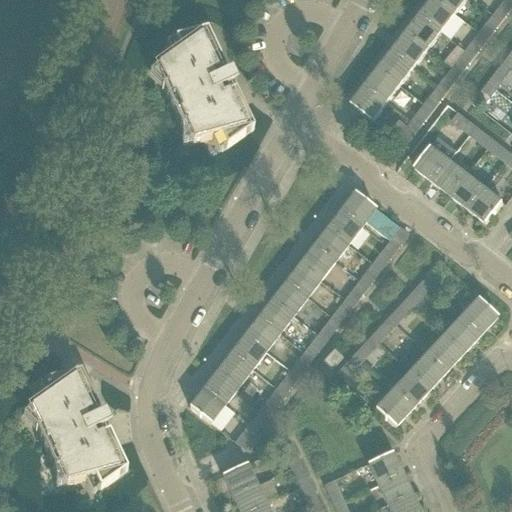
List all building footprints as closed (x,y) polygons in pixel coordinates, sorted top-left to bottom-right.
[(433,0),(434,1),(455,17),(467,0),(433,0)] [(511,4),(506,0),(496,14),(504,20),(511,9),(511,4)] [(434,1),(420,18),(441,35),(455,17),(434,1)] [(420,18),(406,36),(427,52),(441,35),(420,18)] [(490,21),(479,35),(487,42),(498,28),(490,21)] [(156,71),(157,72),(164,88),(161,90),(180,131),(184,129),(192,146),(220,139),(225,151),(253,132),(234,93),(229,96),(225,91),(236,86),(231,75),(225,77),(223,72),(224,72),(206,33),(174,42),(174,43),(169,44),(175,58),(156,71)] [(479,35),(468,50),(476,56),(487,42),(479,35)] [(406,36),(392,54),(414,70),(427,52),(406,36)] [(465,53),(451,71),(460,77),(473,60),(465,53)] [(511,53),(503,66),(511,72),(511,71),(511,53)] [(392,54),(379,72),(400,88),(414,70),(392,54)] [(503,66),(487,86),(496,92),(502,84),(510,73),(511,72),(503,66)] [(451,71),(441,84),(449,91),(460,77),(451,71)] [(379,72),(365,90),(386,106),(400,88),(379,72)] [(511,74),(510,73),(502,84),(511,92),(511,74)] [(496,92),(487,86),(472,106),(480,112),(496,92)] [(386,106),(365,90),(351,108),(372,124),(386,106)] [(435,92),(424,106),(432,113),(443,99),(435,92)] [(424,106),(413,120),(422,127),(432,113),(424,106)] [(457,115),(450,125),(467,137),(468,136),(474,128),(470,125),(467,122),(457,115)] [(418,131),(410,124),(396,142),(405,149),(418,131)] [(479,131),(472,141),(485,151),(486,150),(492,141),(479,131)] [(421,162),(414,171),(432,185),(448,163),(455,154),(442,145),(437,141),(421,162)] [(486,150),(485,151),(499,162),(500,161),(506,153),(506,152),(503,149),(492,141),(492,142),(486,150)] [(432,185),(450,198),(466,177),(448,163),(432,185)] [(450,198),(468,212),(484,190),(466,177),(450,198)] [(484,190),(468,212),(487,226),(503,204),(484,190)] [(354,195),(340,213),(361,228),(375,210),(354,195)] [(340,213),(327,230),(347,246),(361,228),(340,213)] [(327,230),(313,248),(333,264),(347,246),(327,230)] [(399,230),(386,247),(394,254),(408,236),(399,230)] [(313,248),(299,266),(320,282),(333,264),(313,248)] [(382,253),(372,265),(380,272),(390,259),(382,253)] [(372,265),(358,283),(367,290),(380,272),(372,265)] [(439,265),(427,278),(434,286),(447,272),(439,265)] [(299,266),(285,284),(306,300),(320,282),(299,266)] [(358,283),(345,301),(353,307),(367,290),(358,283)] [(422,283),(405,302),(412,309),(430,290),(422,283)] [(285,284),(271,302),(292,318),(306,300),(285,284)] [(345,301),(331,319),(339,325),(353,307),(345,301)] [(478,301),(461,320),(480,338),(498,320),(478,301)] [(271,302),(257,320),(278,336),(292,318),(271,302)] [(405,302),(391,316),(399,323),(412,309),(405,302)] [(257,320),(244,338),(265,353),(278,336),(257,320)] [(461,320),(443,338),(463,357),(480,338),(461,320)] [(327,324),(317,337),(325,344),(335,330),(327,324)] [(382,325),(370,338),(378,345),(390,333),(382,325)] [(317,337),(306,350),(315,357),(325,344),(317,337)] [(244,338),(230,356),(250,372),(265,353),(244,338)] [(370,338),(358,352),(365,359),(378,345),(370,338)] [(443,338),(427,356),(446,374),(463,357),(443,338)] [(323,363),(332,371),(343,359),(334,351),(323,363)] [(230,356),(216,374),(237,390),(250,372),(230,356)] [(353,356),(336,375),(343,382),(356,369),(361,363),(353,356)] [(427,356),(409,375),(429,393),(446,374),(427,356)] [(299,360),(289,372),(298,379),(308,366),(299,360)] [(289,372),(279,385),(288,392),(298,379),(289,372)] [(216,374),(203,392),(223,407),(237,390),(216,374)] [(48,384),(54,396),(30,412),(38,429),(34,431),(54,472),(57,471),(66,488),(93,480),(99,493),(126,473),(108,435),(103,437),(99,433),(110,428),(104,416),(99,419),(96,414),(98,413),(80,375),(48,384)] [(409,375),(392,393),(411,411),(429,393),(409,375)] [(223,407),(203,392),(189,410),(209,425),(223,407)] [(411,411),(392,393),(375,411),(394,429),(411,411)] [(272,395),(262,409),(270,415),(280,402),(272,395)] [(255,418),(252,421),(261,428),(270,415),(262,409),(260,411),(255,418)] [(245,430),(234,445),(242,451),(254,437),(245,430)] [(291,446),(281,451),(287,465),(297,460),(291,446)] [(367,467),(377,487),(401,475),(392,455),(367,467)] [(222,478),(232,499),(256,488),(246,467),(222,478)] [(303,473),(293,477),(300,491),(310,487),(303,473)] [(377,487),(386,507),(411,496),(401,475),(377,487)] [(323,488),(333,508),(342,503),(333,483),(323,488)] [(300,491),(309,511),(319,507),(310,487),(300,491)] [(232,499),(238,511),(255,511),(266,507),(256,488),(232,499)] [(386,507),(388,511),(418,511),(411,496),(386,507)]
